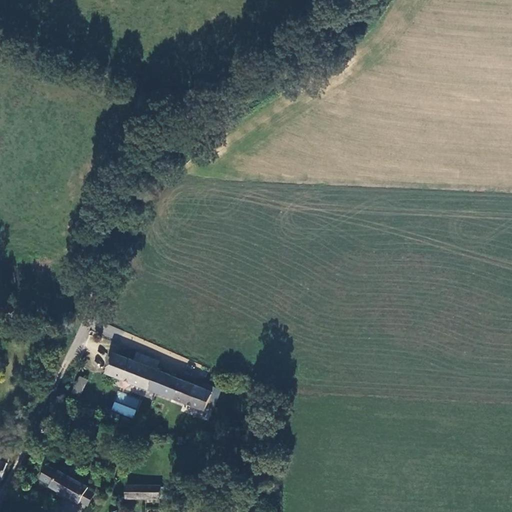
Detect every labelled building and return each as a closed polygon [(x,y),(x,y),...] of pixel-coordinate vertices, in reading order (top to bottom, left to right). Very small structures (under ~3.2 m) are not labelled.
[(103,325),(102,337),(114,338),(115,327),(103,325)] [(108,373),(205,410),(212,390),(115,353),(108,373)] [(70,392),(79,396),(88,380),(79,375),(70,392)] [(118,391),(111,410),(133,419),(140,400),(118,391)] [(0,479),(5,481),(10,462),(0,458),(0,479)] [(57,472),(46,466),(39,479),(50,485),(49,486),(78,503),(79,501),(86,489),(87,487),(58,470),(57,472)] [(126,487),(126,497),(159,497),(159,487),(126,487)] [(94,494),(86,489),(79,501),(87,505),(94,494)]
